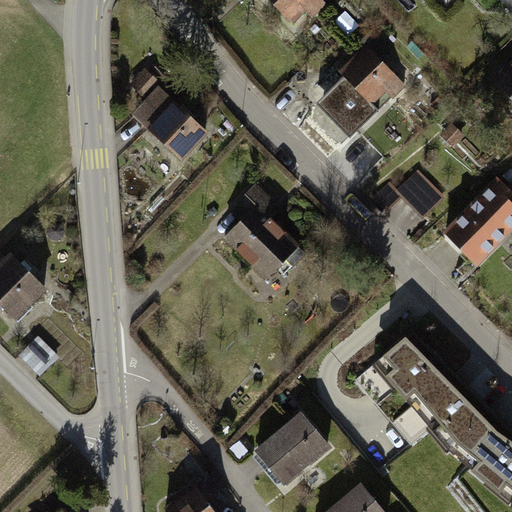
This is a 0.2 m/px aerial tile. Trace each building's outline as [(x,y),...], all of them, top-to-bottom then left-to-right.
[(326,5),(321,0),(272,0),(294,22),(307,9),(315,16),(326,5)] [(371,96),(383,108),(406,85),(379,58),(389,48),(372,31),(361,41),(368,48),(343,72),(346,75),(368,98),(371,96)] [(301,95),(323,74),(312,63),(290,84),(301,95)] [(511,68),(498,82),(511,95),(511,68)] [(137,116),(183,158),(207,132),(188,115),(194,109),(167,84),(166,85),(163,83),(162,84),(148,72),(135,86),(151,101),(137,116)] [(301,95),(313,107),(334,86),(323,74),(301,95)] [(368,98),(346,75),(317,103),(351,138),(383,108),(371,96),(368,98)] [(447,198),(420,170),(399,190),(392,182),(378,196),(395,214),(409,200),(426,218),(447,198)] [(511,191),(501,180),(447,233),(477,264),(511,229),(511,191)] [(249,216),(227,238),(269,279),(289,259),(296,265),(307,254),(267,215),(277,205),(257,186),(238,205),(249,216)] [(46,287),(15,256),(0,270),(0,301),(16,317),(46,287)] [(511,429),(416,331),(357,380),(413,445),(433,429),(431,426),(439,419),(459,442),(451,451),(488,480),(495,473),(511,487),(511,429)] [(260,452),(286,483),(330,445),(304,415),(260,452)] [(208,479),(168,508),(170,511),(217,511),(210,501),(214,498),(216,491),(208,479)] [(384,511),(363,486),(332,511),(384,511)]
